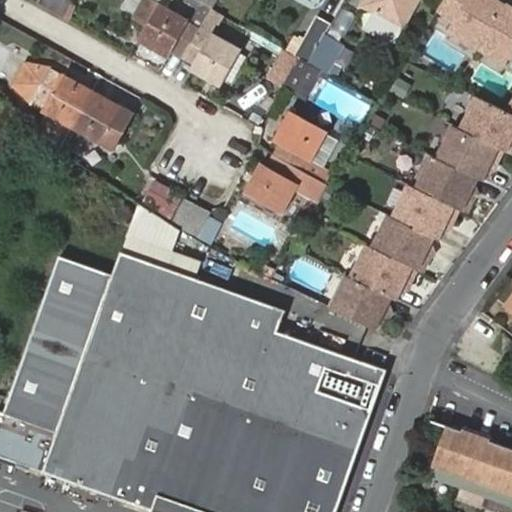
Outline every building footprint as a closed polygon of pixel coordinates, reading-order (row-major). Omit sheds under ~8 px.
[(65,0),(39,0),(38,2),(64,17),(71,3),(65,0)] [(202,26),(212,9),(201,2),(190,20),(169,9),(174,0),(144,0),(137,14),(150,22),(143,35),(156,42),(154,45),(170,54),(171,55),(172,52),(184,58),(202,26)] [(197,0),(198,1),(201,2),(212,9),(217,0),(197,0)] [(367,0),(364,6),(380,14),(398,24),(403,27),(418,0),(367,0)] [(480,48),(481,47),(509,0),(444,0),(439,9),(457,20),(450,30),(480,48)] [(511,62),(511,0),(509,0),(481,47),(511,65),(511,62)] [(347,7),(337,30),(348,35),(358,12),(347,7)] [(211,32),(221,14),(212,9),(202,26),(211,32)] [(326,33),(331,25),(318,17),(303,43),(296,56),(300,58),(309,64),(326,33)] [(212,33),(211,32),(202,26),(184,58),(195,64),(193,68),(194,68),(210,77),(212,74),(225,81),(242,49),(212,33)] [(344,44),(326,33),(309,64),(334,78),(341,66),(334,61),(344,44)] [(156,42),(143,35),(141,38),(154,45),(156,42)] [(294,38),(287,51),(296,56),(303,43),(294,38)] [(35,102),(41,91),(53,68),(43,62),(28,62),(17,83),(24,96),(35,102)] [(46,109),(75,125),(92,94),(79,87),(82,83),(65,75),(53,68),(41,91),(52,97),(46,109)] [(212,74),(210,77),(223,84),(225,81),(212,74)] [(92,94),(94,90),(82,83),(79,87),(92,94)] [(107,97),(94,90),(92,94),(105,101),(107,97)] [(35,102),(46,109),(52,97),(41,91),(35,102)] [(92,94),(75,125),(103,141),(106,137),(118,143),(134,112),(122,106),(107,97),(105,101),(92,94)] [(511,113),(506,110),(481,97),(463,130),(504,150),(511,154),(511,152),(511,113)] [(294,111),(286,125),(290,127),(298,113),(294,111)] [(281,143),(274,155),(305,172),(311,161),(311,160),(327,132),(328,131),(298,113),(290,127),(286,125),(277,141),(281,143)] [(463,130),(456,125),(440,158),(480,179),(485,181),(494,163),(497,165),(504,150),(463,130)] [(311,161),(324,168),(340,140),(327,132),(311,160),(311,161)] [(440,158),(431,154),(415,185),(460,209),(468,213),(476,199),(471,196),(480,179),(440,158)] [(305,172),(274,155),(268,166),(264,164),(264,165),(255,181),(259,183),(252,195),(282,213),(295,190),(319,203),(329,186),(322,181),(305,172)] [(331,183),(336,175),(324,168),(311,161),(305,172),(322,181),(329,186),(331,183)] [(259,183),(255,181),(248,193),(252,195),(259,183)] [(415,185),(411,184),(395,217),(438,237),(442,240),(452,222),(453,223),(460,209),(415,185)] [(159,185),(152,198),(173,209),(180,196),(159,185)] [(184,198),(173,219),(186,227),(198,205),(184,198)] [(198,205),(186,227),(198,236),(210,212),(198,205)] [(395,217),(393,215),(377,247),(419,268),(425,271),(432,257),(429,255),(438,237),(395,217)] [(203,238),(214,244),(225,224),(214,218),(203,238)] [(355,276),(396,297),(401,300),(410,282),(412,282),(419,268),(377,247),(372,244),(355,276)] [(160,498),(198,511),(337,511),(389,369),(280,330),(287,309),(123,250),(114,274),(57,433),(0,412),(0,454),(155,510),(160,498)] [(57,433),(114,274),(61,255),(4,414),(57,433)] [(335,307),(383,331),(390,316),(387,315),(396,297),(355,276),(350,273),(335,307)] [(506,355),(511,346),(511,339),(503,333),(493,346),(506,355)] [(430,476),(458,486),(478,429),(466,426),(463,431),(448,425),(430,476)] [(478,429),(458,486),(486,496),(505,446),(494,442),(490,433),(478,429)] [(511,448),(505,446),(486,496),(511,504),(511,448)] [(160,511),(198,511),(160,498),(155,510),(160,511)]
